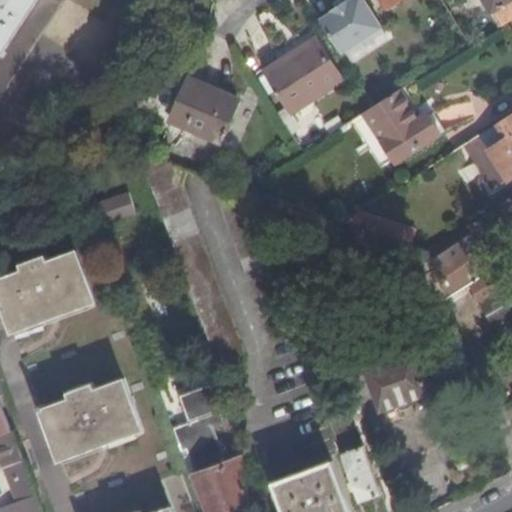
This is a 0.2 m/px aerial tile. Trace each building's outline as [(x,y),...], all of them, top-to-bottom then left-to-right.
[(0,0),(0,58),(38,0),(0,0)] [(81,52),(106,0),(68,0),(51,37),(81,52)] [(333,13),(321,20),(342,53),(382,28),(364,0),(352,0),(349,2),(348,0),(332,11),(333,13)] [(380,0),(387,10),(403,0),(380,0)] [(511,18),(511,0),(484,0),(491,10),(474,21),(484,37),(511,18)] [(198,28),(183,18),(172,33),(187,43),(198,28)] [(318,41),(284,63),(268,73),(293,112),(344,79),(318,41)] [(268,73),(284,63),(277,53),(262,63),(268,73)] [(149,75),(127,89),(135,102),(157,88),(149,75)] [(236,104),(188,83),(172,118),(220,139),(236,104)] [(413,110),(401,90),(376,106),(353,121),(383,167),(395,159),(398,162),(442,133),(429,112),(420,117),(415,109),(413,110)] [(511,114),(482,134),(510,178),(511,176),(511,114)] [(510,178),(482,134),(465,144),(493,188),(510,178)] [(143,156),(219,366),(244,356),(182,185),(187,171),(143,156)] [(273,345),(300,336),(246,190),(213,179),(273,345)] [(107,197),(111,220),(138,215),(134,193),(107,197)] [(41,214),(42,209),(42,208),(41,203),(37,198),(33,196),(28,195),(23,197),(19,200),(17,204),(16,208),(17,214),(20,218),(25,221),(29,222),(34,220),(38,217),(41,214)] [(511,229),(511,197),(470,225),(474,233),(483,248),(511,229)] [(277,212),(279,204),(267,200),(264,209),(277,212)] [(386,220),(360,212),(344,222),(382,235),(386,220)] [(417,230),(386,220),(382,235),(412,245),(417,230)] [(483,248),(474,233),(434,260),(436,265),(441,278),(448,298),(469,284),(496,328),(511,317),(511,297),(504,283),(483,248)] [(20,271),(0,278),(0,301),(11,331),(95,300),(77,250),(45,262),(43,255),(17,264),(20,271)] [(441,278),(436,265),(413,273),(418,287),(441,278)] [(440,358),(443,357),(466,349),(448,298),(441,278),(418,287),(435,334),(432,335),(440,358)] [(448,371),(471,362),(466,349),(443,357),(448,371)] [(365,368),(381,411),(428,395),(412,351),(365,368)] [(143,428),(124,378),(93,389),(91,383),(66,392),(68,399),(40,409),(58,459),(143,428)] [(224,422),(211,387),(181,398),(191,424),(177,429),(195,476),(227,464),(213,426),(224,422)] [(0,436),(13,431),(0,403),(0,436)] [(358,448),(344,408),(329,414),(361,502),(382,495),(365,446),(358,448)] [(0,511),(44,511),(14,430),(13,431),(0,436),(0,458),(18,501),(0,508),(0,511)] [(252,485),(242,458),(227,464),(195,476),(208,511),(243,511),(253,509),(245,488),(252,485)] [(350,511),(332,461),(275,482),(285,511),(350,511)]
